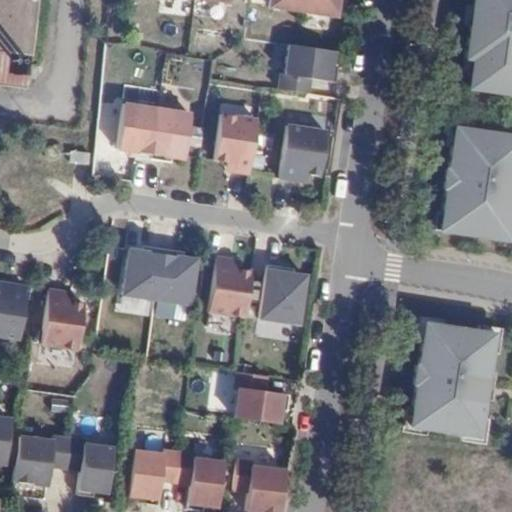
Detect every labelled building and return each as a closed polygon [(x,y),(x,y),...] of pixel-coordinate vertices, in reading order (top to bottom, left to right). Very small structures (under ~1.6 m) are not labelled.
[(36,0),(0,0),(0,86),(25,90),(36,0)] [(300,12),(302,0),(268,0),(267,8),(300,12)] [(302,0),(300,12),(333,17),(335,0),(302,0)] [(511,0),(469,0),(469,8),(466,28),(461,61),(468,62),(464,90),(511,97),(511,0)] [(459,27),(466,28),(469,8),(462,7),(459,27)] [(295,48),(286,47),(282,75),(278,74),(276,90),(305,94),(306,80),(332,84),(334,68),(328,68),(330,53),(295,48)] [(134,159),(148,160),(155,110),(121,105),(115,151),(127,152),(134,153),(134,159)] [(155,110),(148,160),(163,162),(163,158),(169,159),(182,160),(188,115),(155,110)] [(229,172),(247,175),(255,121),(218,115),(212,161),(225,163),(230,164),(229,172)] [(276,179),(292,182),(294,173),(306,175),(318,177),(324,132),(284,126),(276,179)] [(511,198),(511,137),(451,128),(444,171),(442,171),(439,190),(442,191),(436,233),(506,243),(511,198)] [(89,155),(69,153),(69,164),(88,166),(89,155)] [(294,173),(292,182),(304,183),(306,175),(294,173)] [(154,296),(161,251),(147,249),(146,253),(140,252),(126,250),(120,296),(153,301),(154,296)] [(175,253),(161,251),(154,296),(153,301),(187,306),(194,260),(182,259),(174,258),(175,253)] [(242,318),(249,273),(236,271),(230,270),(231,261),(214,259),(206,313),(242,318)] [(303,277),(289,275),(280,274),(281,269),(265,267),(257,320),(296,325),(303,277)] [(0,292),(7,293),(8,285),(0,284),(0,292)] [(25,288),(8,285),(7,293),(0,292),(0,337),(17,340),(25,288)] [(63,302),(64,294),(46,291),(39,345),(75,350),(81,304),(68,302),(63,302)] [(476,439),(491,335),(421,325),(415,367),(413,367),(410,387),(413,387),(407,429),(476,439)] [(261,393),(263,377),(234,373),(233,389),(236,389),(232,418),(276,425),(277,410),(284,411),(286,396),(261,393)] [(0,418),(0,464),(4,465),(9,420),(0,418)] [(17,436),(10,487),(26,488),(27,483),(33,484),(46,485),(48,466),(63,468),(67,439),(51,437),(51,441),(17,436)] [(67,439),(63,468),(78,470),(75,495),(91,497),(92,491),(106,493),(111,449),(83,446),(83,441),(67,439)] [(173,482),(177,453),(165,451),(161,450),(160,455),(132,451),(126,495),(139,497),(139,503),(155,505),(158,480),(173,482)] [(192,454),(177,453),(173,482),(187,483),(185,509),(201,511),(201,505),(215,507),(221,463),(192,460),(192,454)] [(277,511),(280,500),(284,471),(249,467),(249,462),(234,460),(231,490),(245,492),(243,511),(251,511),(277,511)]
